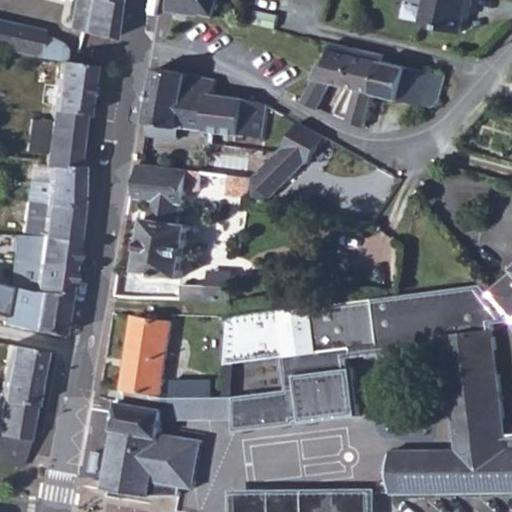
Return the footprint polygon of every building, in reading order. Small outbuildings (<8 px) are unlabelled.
[(74,0),(71,29),(116,36),(121,0),(74,0)] [(174,0),(174,6),(225,12),(226,0),(174,0)] [(287,1),(279,0),(259,0),(257,18),(284,21),(287,1)] [(475,0),(417,0),(430,3),(426,22),(464,30),(470,1),(475,3),(475,0)] [(87,65),(88,56),(78,55),(66,46),(49,42),(50,35),(0,23),(0,44),(9,46),(69,60),(64,94),(60,115),(59,125),(41,123),(36,154),(55,157),(53,168),(56,168),(82,172),(89,120),(93,121),(100,67),(87,65)] [(330,62),(320,82),(339,86),(356,89),(363,45),(342,41),(335,63),(330,62)] [(363,45),(356,89),(363,91),(358,116),(356,119),(375,124),(382,93),(389,58),(391,51),(363,45)] [(389,58),(382,93),(437,104),(444,102),(448,97),(456,73),(389,58)] [(159,67),(149,119),(153,120),(152,134),(183,137),(184,124),(187,125),(187,122),(281,136),(286,112),(262,99),(220,95),(223,77),(159,67)] [(320,82),(307,108),(325,116),(339,86),(320,82)] [(50,114),(60,115),(64,94),(52,93),(50,114)] [(325,137),(300,122),(289,144),(256,179),(254,195),(274,198),(308,162),(311,165),(325,137)] [(195,170),(143,162),(143,167),(140,194),(139,199),(154,199),(151,220),(148,220),(141,270),(185,275),(191,224),(179,222),(181,204),(187,205),(188,190),(201,192),(205,171),(195,170)] [(196,162),(195,170),(205,171),(207,163),(196,162)] [(81,208),(87,173),(82,172),(56,168),(49,203),(81,208)] [(205,171),(201,192),(253,201),(254,195),(256,179),(205,171)] [(75,243),(81,208),(49,203),(32,201),(32,202),(27,235),(43,237),(75,243)] [(30,259),(71,266),(75,243),(43,237),(41,252),(32,250),(30,259)] [(34,289),(66,294),(71,266),(30,259),(27,259),(26,271),(36,274),(34,289)] [(224,296),(224,301),(233,301),(235,272),(213,270),(211,286),(211,295),(224,296)] [(60,333),(66,294),(34,289),(0,283),(0,325),(13,330),(21,331),(59,337),(60,333)] [(184,284),(184,299),(224,301),(224,296),(211,295),(211,286),(184,284)] [(511,284),(497,297),(511,313),(511,284)] [(511,400),(501,327),(484,286),(402,297),(383,299),(241,311),(241,358),(251,358),(299,358),(298,392),(250,391),(250,414),(253,414),(252,425),(305,423),(305,421),(311,421),(311,423),(360,421),(357,371),(352,372),(352,362),(447,348),(459,446),(402,448),(392,457),(389,472),(392,489),(407,493),(511,494),(511,400)] [(138,315),(129,389),(169,392),(175,318),(138,315)] [(5,462),(37,467),(55,348),(24,343),(12,418),(0,416),(0,447),(8,448),(5,462)] [(251,358),(241,358),(242,391),(250,391),(251,358)] [(181,376),(180,392),(222,393),(221,375),(181,376)] [(169,392),(129,389),(127,402),(170,408),(169,415),(250,414),(250,391),(242,391),(222,393),(180,392),(169,392)] [(127,402),(111,489),(157,495),(187,492),(189,483),(201,484),(208,438),(167,432),(169,415),(170,408),(127,402)] [(92,450),(90,469),(99,471),(101,452),(92,450)] [(237,490),(237,511),(382,511),(382,489),(237,490)]
